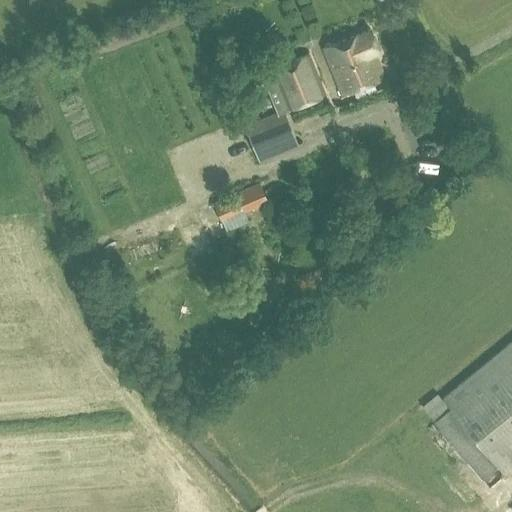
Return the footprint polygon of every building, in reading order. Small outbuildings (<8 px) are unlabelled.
[(380,51),(371,29),(323,48),(342,95),(385,77),(375,53),(380,51)] [(327,95),(310,52),(271,68),(287,110),(327,95)] [(284,111),(245,125),(260,161),(298,146),(284,111)] [(258,179),(212,200),(223,224),(268,204),(258,179)] [(441,399),(449,409),(497,467),(505,478),(511,472),(511,339),(442,397),(441,398),(441,399)] [(435,420),(449,409),(441,399),(441,398),(442,397),(438,392),(423,405),(427,410),(435,420)] [(497,467),(449,409),(435,420),(433,421),(482,479),(497,467)]
